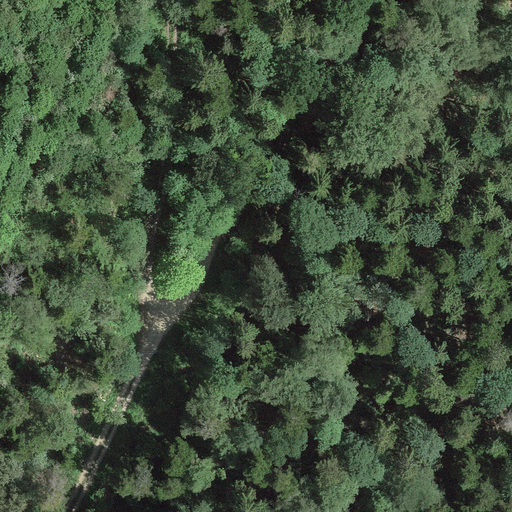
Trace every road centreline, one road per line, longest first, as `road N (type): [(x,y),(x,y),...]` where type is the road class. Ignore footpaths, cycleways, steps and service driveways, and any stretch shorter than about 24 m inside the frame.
road 1 (track): [(72,511),(234,186),(358,0)]
road 2 (track): [(174,0),(156,299),(170,327)]
road 3 (track): [(156,299),(108,0)]
